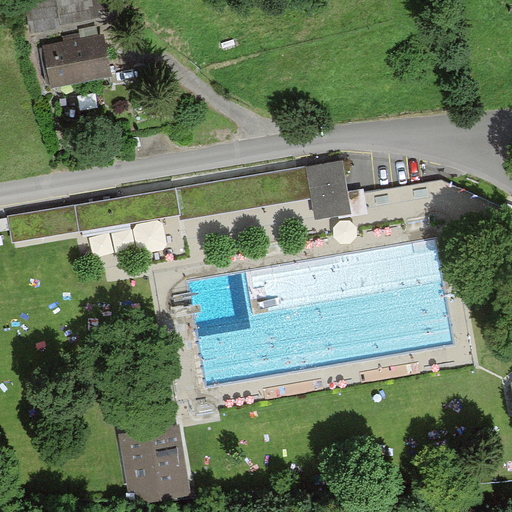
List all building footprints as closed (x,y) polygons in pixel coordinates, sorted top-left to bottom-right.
[(29,0),(31,8),(27,9),(31,29),(55,24),(55,21),(99,12),(96,0),(29,0)] [(63,38),(43,42),(51,81),(58,80),(111,69),(104,31),(80,35),(79,31),(63,34),(63,38)] [(8,211),(13,238),(180,210),(181,216),(312,195),(316,215),(338,211),(339,214),(368,209),(365,191),(363,185),(347,188),(340,155),(158,186),(8,211)] [(167,217),(92,229),(96,256),(171,245),(167,217)] [(175,427),(118,436),(128,497),(185,488),(175,427)]
